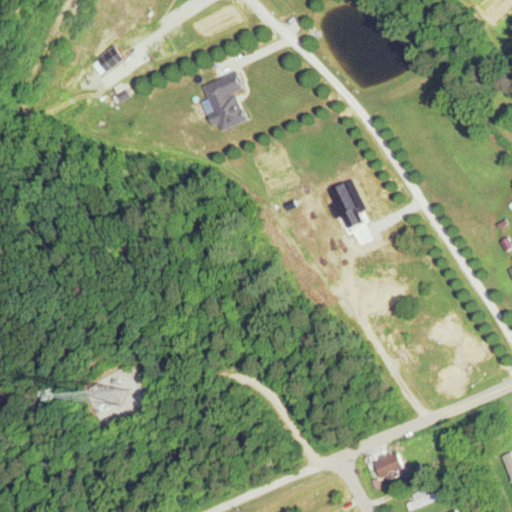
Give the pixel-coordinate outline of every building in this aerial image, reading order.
[(326,134),(351,167),(360,161),(335,128),(326,134)] [(342,178),(352,200),(376,189),(365,167),(342,178)] [(360,304),(364,314),(389,304),(392,310),(403,305),(400,298),(409,294),(406,285),(360,304)] [(469,338),(467,331),(454,335),(462,364),(486,357),(480,335),(469,338)] [(379,458),(384,477),(409,470),(403,451),(379,458)] [(448,460),(446,451),(414,458),(417,468),(448,460)]
